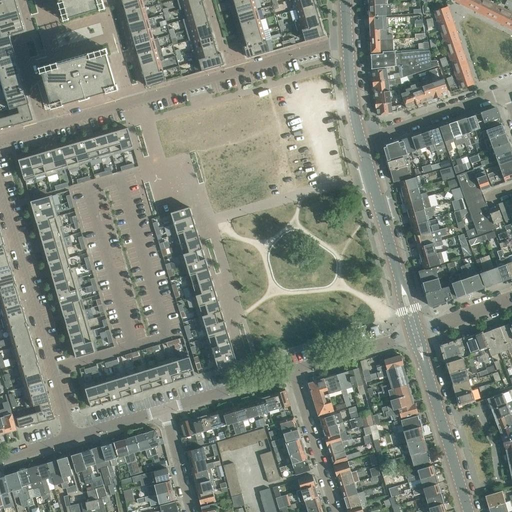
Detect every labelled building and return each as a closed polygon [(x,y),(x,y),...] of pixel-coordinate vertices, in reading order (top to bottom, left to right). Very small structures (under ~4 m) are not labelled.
[(67,18),(68,18),(99,9),(100,8),(100,7),(99,7),(96,0),(58,0),(60,2),(60,3),(61,3),(64,2),(68,16),(67,17),(67,18)] [(142,0),(134,0),(123,3),(126,14),(145,8),(142,0)] [(176,0),(180,10),(184,9),(184,8),(203,3),(202,0),(176,0)] [(238,15),(257,9),(254,0),(250,0),(235,5),(238,15)] [(292,0),(296,10),(315,4),(313,0),(292,0)] [(476,0),(465,0),(463,5),(472,10),(476,0)] [(488,1),(485,0),(476,0),(472,10),(481,14),(488,1)] [(497,6),(488,1),(481,14),(491,19),(497,6)] [(6,3),(0,4),(0,15),(9,13),(6,3)] [(184,9),(186,18),(187,19),(206,13),(203,3),(184,8),(184,9)] [(386,4),(368,5),(369,10),(367,11),(368,14),(369,15),(369,17),(387,16),(387,15),(391,15),(390,6),(392,6),(392,8),(401,8),(401,3),(386,4)] [(296,10),(298,19),(299,20),(318,14),(315,4),(296,10)] [(447,6),(433,11),(437,21),(451,16),(447,6)] [(506,10),(497,6),(491,19),(500,23),(506,10)] [(145,8),(126,14),(129,24),(148,19),(145,8)] [(238,15),(241,25),(260,20),(257,9),(238,15)] [(509,28),(511,21),(511,13),(506,10),(500,23),(509,28)] [(9,13),(0,15),(0,25),(11,23),(9,13)] [(209,23),(206,13),(187,19),(186,18),(182,19),(186,30),(209,23)] [(298,32),(302,31),(302,30),(321,25),(318,14),(299,20),(298,19),(294,20),(298,32)] [(387,16),(369,17),(369,19),(368,19),(368,25),(370,25),(370,29),(387,29),(387,18),(387,16)] [(451,16),(437,21),(440,31),(454,26),(451,16)] [(132,34),(151,29),(148,19),(129,24),(132,34)] [(244,36),(263,30),(260,20),(241,25),(244,36)] [(14,31),(11,23),(0,25),(0,37),(9,35),(24,31),(24,29),(14,31)] [(189,41),(193,40),(193,39),(212,34),(209,23),(186,30),(189,41)] [(302,30),(302,31),(305,41),(321,36),(320,36),(324,35),(321,26),(321,25),(302,30)] [(454,26),(440,31),(443,40),(457,36),(454,26)] [(154,39),(151,29),(132,34),(135,45),(154,39)] [(387,29),(370,29),(370,30),(368,31),(369,35),(370,36),(370,41),(392,39),(392,34),(388,35),(387,29)] [(244,36),(246,45),(247,46),(266,41),(263,30),(244,36)] [(193,39),(193,40),(195,49),(196,50),(215,44),(212,34),(193,39)] [(457,36),(443,40),(447,50),(460,45),(457,36)] [(138,55),(157,50),(154,39),(135,45),(135,46),(133,46),(136,54),(137,54),(138,55)] [(371,47),(371,52),(393,51),(392,39),(370,41),(369,41),(369,47),(371,47)] [(250,57),(269,51),(266,41),(247,46),(246,45),(244,46),(244,48),(247,57),(250,56),(250,57)] [(195,62),(199,61),(199,60),(218,55),(218,54),(215,44),(196,50),(195,49),(191,50),(195,62)] [(460,45),(447,50),(450,60),(464,55),(460,45)] [(399,73),(400,79),(406,77),(411,75),(438,65),(436,60),(430,61),(429,49),(418,49),(393,51),(371,52),(371,54),(370,54),(371,69),(398,65),(399,73)] [(160,60),(157,50),(138,55),(141,66),(160,60)] [(44,79),(44,80),(45,83),(51,104),(53,104),(52,103),(61,100),(62,103),(61,103),(62,104),(105,91),(106,91),(106,90),(105,90),(105,88),(114,85),(114,86),(115,86),(107,56),(106,54),(106,52),(104,53),(105,54),(90,58),(89,56),(90,56),(89,54),(88,54),(83,56),(63,62),(57,64),(56,64),(57,65),(58,67),(43,72),(43,71),(42,71),(44,79)] [(220,53),(218,54),(218,55),(199,60),(199,61),(202,71),(220,65),(223,64),(221,55),(220,53)] [(464,55),(450,60),(453,69),(467,64),(464,55)] [(144,76),(163,71),(160,60),(141,66),(144,76)] [(470,74),(469,71),(467,64),(453,69),(456,79),(470,74)] [(7,66),(0,68),(0,79),(10,76),(7,66)] [(372,77),(373,82),(388,80),(386,69),(372,71),(372,73),(371,74),(371,76),(372,77)] [(166,81),(163,71),(144,76),(144,77),(147,86),(150,85),(150,86),(166,81)] [(470,74),(456,79),(460,89),(474,84),(470,74)] [(10,76),(0,79),(0,89),(0,91),(4,90),(4,89),(13,86),(10,76)] [(408,82),(406,77),(400,79),(401,83),(401,85),(408,82)] [(373,82),(374,88),(373,88),(373,93),(389,91),(388,85),(401,83),(400,79),(394,80),(388,80),(373,82)] [(432,83),(437,97),(442,95),(442,96),(446,94),(447,93),(443,79),(432,83)] [(437,97),(432,83),(422,86),(427,101),(431,100),(431,99),(437,97)] [(410,87),(416,104),(421,102),(423,103),(427,101),(422,86),(416,88),(415,84),(411,85),(411,86),(410,87)] [(16,96),(13,86),(4,89),(4,90),(6,99),(16,96)] [(401,94),(406,107),(407,108),(416,105),(416,104),(410,87),(405,89),(406,92),(401,94)] [(375,98),(376,104),(391,102),(389,91),(373,93),(374,98),(375,98)] [(16,96),(6,99),(9,109),(17,107),(17,106),(19,106),(18,105),(16,96)] [(20,123),(32,119),(28,104),(28,103),(28,102),(18,105),(19,106),(17,106),(17,107),(19,113),(17,113),(20,123)] [(376,104),(375,104),(376,114),(377,114),(378,115),(392,113),(404,109),(402,104),(391,106),(391,102),(376,104)] [(474,114),(474,115),(478,125),(484,123),(485,128),(501,122),(497,109),(494,107),(474,114)] [(20,123),(17,113),(0,118),(0,129),(20,124),(20,123)] [(478,125),(474,115),(470,117),(469,116),(465,117),(472,137),(476,136),(474,130),(479,129),(478,125)] [(470,145),(468,139),(472,137),(465,117),(461,119),(461,120),(457,121),(463,140),(464,140),(466,146),(470,145)] [(452,122),(448,123),(455,143),(463,140),(457,121),(452,123),(452,122)] [(444,125),(444,126),(439,127),(447,151),(457,148),(455,143),(448,123),(444,125)] [(502,126),(501,125),(487,130),(488,135),(483,137),(484,141),(505,134),(504,131),(504,130),(503,127),(502,126)] [(117,131),(123,152),(134,149),(127,128),(117,131)] [(431,129),(428,130),(435,150),(440,149),(438,143),(442,141),(437,128),(432,130),(431,129)] [(420,134),(424,147),(428,146),(430,152),(435,150),(428,130),(425,131),(425,133),(420,134)] [(106,134),(112,155),(123,152),(117,131),(106,134)] [(95,137),(101,159),(112,155),(106,134),(95,137)] [(411,136),(418,156),(422,155),(420,149),(424,147),(420,134),(415,136),(413,135),(411,136)] [(493,147),(509,142),(507,137),(506,137),(505,134),(484,141),(487,149),(493,147)] [(407,139),(402,140),(407,154),(410,158),(412,157),(413,158),(418,156),(411,136),(407,137),(407,139)] [(84,140),(90,162),(101,159),(95,137),(84,140)] [(388,159),(388,160),(407,154),(402,140),(402,139),(386,145),(386,147),(384,148),(388,159)] [(79,165),(90,162),(84,140),(73,144),(79,165)] [(491,158),(511,151),(510,148),(510,146),(509,142),(493,147),(495,152),(489,154),(490,158),(491,158)] [(68,168),(68,171),(80,167),(79,165),(73,144),(62,147),(68,168)] [(57,171),(58,171),(68,168),(62,147),(51,150),(57,171)] [(51,150),(40,153),(46,174),(46,175),(46,177),(58,173),(58,171),(57,171),(51,150)] [(498,165),(511,160),(511,154),(511,151),(491,158),(490,158),(485,160),(480,162),(482,166),(492,162),(496,160),(498,165)] [(46,174),(40,153),(29,156),(35,178),(46,175),(46,174)] [(388,160),(391,171),(406,167),(410,165),(408,159),(410,158),(407,154),(388,160)] [(24,181),(35,178),(29,156),(18,159),(24,181)] [(473,170),(481,190),(484,189),(484,190),(489,188),(489,187),(490,187),(484,172),(479,173),(473,157),(469,159),(473,170)] [(511,160),(498,165),(500,171),(496,172),(497,176),(511,170),(511,160)] [(471,169),(468,163),(462,165),(464,171),(471,169)] [(464,171),(462,165),(453,168),(456,175),(464,171)] [(406,167),(391,171),(394,181),(410,176),(409,172),(408,173),(406,167)] [(446,168),(444,169),(447,179),(449,179),(454,177),(451,167),(446,168)] [(484,200),(482,194),(481,191),(481,190),(473,170),(456,176),(460,187),(464,197),(468,208),(469,211),(475,228),(466,231),(468,238),(495,229),(488,209),(487,207),(484,200)] [(511,170),(497,176),(498,180),(503,178),(505,183),(511,180),(511,170)] [(400,188),(401,192),(417,188),(422,187),(420,180),(423,179),(422,175),(399,181),(401,187),(400,188)] [(458,187),(455,179),(447,182),(450,190),(458,187)] [(464,197),(460,187),(451,190),(454,200),(457,199),(464,197)] [(402,196),(403,197),(405,202),(427,196),(426,193),(419,195),(417,188),(401,192),(402,196)] [(30,201),(33,212),(55,206),(52,195),(30,201)] [(405,202),(408,213),(431,207),(428,196),(427,196),(405,202)] [(468,208),(464,197),(457,199),(460,210),(468,208)] [(495,229),(496,228),(499,227),(497,223),(502,221),(497,205),(495,206),(494,205),(491,206),(491,207),(488,209),(495,229)] [(33,212),(36,222),(58,216),(55,206),(33,212)] [(431,207),(408,213),(411,224),(432,218),(431,216),(434,215),(433,211),(435,210),(434,206),(431,207)] [(171,224),(193,218),(192,216),(189,207),(168,213),(171,224)] [(460,210),(461,217),(469,211),(468,208),(460,210)] [(457,224),(462,223),(463,223),(461,217),(460,210),(459,210),(454,212),(457,224)] [(60,215),(58,216),(36,222),(39,233),(61,227),(63,226),(60,215)] [(169,224),(172,235),(196,228),(193,218),(171,224),(169,224)] [(411,226),(414,236),(430,232),(429,228),(429,226),(438,224),(437,219),(411,226)] [(43,243),(64,237),(61,227),(39,233),(43,243)] [(196,228),(172,235),(176,246),(178,245),(199,238),(196,228)] [(445,228),(430,232),(414,236),(417,247),(441,240),(440,236),(446,234),(445,228)] [(485,234),(487,239),(496,236),(494,231),(485,234)] [(500,239),(508,236),(507,231),(498,234),(500,239)] [(46,253),(67,247),(64,237),(43,243),(46,253)] [(477,237),(468,240),(470,245),(479,242),(477,237)] [(202,249),(199,238),(178,245),(181,255),(202,249)] [(419,252),(418,254),(419,258),(436,253),(434,247),(443,245),(441,240),(417,247),(419,252)] [(467,245),(460,247),(463,257),(471,255),(467,245)] [(67,247),(46,253),(49,264),(67,258),(68,259),(70,258),(67,247)] [(184,265),(205,259),(202,249),(181,255),(178,255),(182,267),(184,266),(184,265)] [(497,267),(502,281),(506,279),(506,278),(510,277),(503,257),(501,250),(496,252),(501,265),(497,267)] [(420,262),(422,262),(423,268),(443,262),(440,252),(436,253),(419,258),(420,262)] [(0,254),(0,265),(10,263),(9,262),(7,257),(6,254),(6,253),(0,254)] [(488,255),(484,257),(493,283),(498,281),(499,282),(502,281),(497,267),(493,268),(488,255)] [(508,256),(503,257),(510,277),(511,276),(511,260),(510,262),(508,256)] [(484,286),(485,286),(486,287),(491,285),(490,284),(493,283),(484,257),(479,258),(484,271),(480,273),(484,286)] [(71,269),(70,268),(68,259),(67,258),(49,264),(52,274),(71,269)] [(187,276),(208,269),(205,259),(184,265),(184,266),(187,275),(187,276)] [(0,276),(13,273),(10,263),(0,265),(0,276)] [(464,265),(473,290),(474,290),(474,291),(478,290),(478,289),(482,287),(478,274),(473,276),(468,263),(465,264),(465,265),(464,265)] [(465,294),(468,293),(469,292),(473,290),(464,265),(460,267),(464,279),(460,280),(465,294)] [(55,285),(78,278),(75,267),(70,268),(71,269),(52,274),(55,285)] [(422,282),(438,278),(436,272),(437,272),(436,267),(419,271),(422,282)] [(187,276),(187,275),(185,276),(188,287),(212,280),(208,269),(187,276)] [(0,276),(0,286),(15,282),(14,276),(13,277),(12,274),(12,273),(13,273),(0,276)] [(78,278),(55,285),(58,295),(79,289),(81,289),(78,278)] [(438,278),(422,282),(425,293),(447,287),(451,286),(449,280),(439,283),(438,278)] [(447,287),(452,299),(457,297),(456,296),(461,295),(462,295),(465,294),(460,280),(455,282),(454,279),(449,280),(451,286),(447,287)] [(212,280),(188,287),(191,297),(215,290),(212,280)] [(0,297),(18,292),(15,283),(16,283),(15,282),(0,286),(0,297)] [(447,287),(425,293),(428,305),(431,307),(452,299),(447,287)] [(61,305),(82,299),(79,289),(58,295),(61,305)] [(199,306),(218,300),(215,290),(191,297),(194,308),(199,306)] [(0,297),(0,308),(2,308),(21,302),(21,301),(20,301),(19,296),(18,296),(17,293),(18,293),(18,292),(0,297)] [(64,316),(85,309),(82,299),(61,305),(64,316)] [(221,311),(218,300),(199,306),(202,316),(221,311)] [(2,308),(4,317),(24,312),(21,302),(2,308)] [(85,309),(64,316),(67,326),(88,320),(85,309)] [(203,327),(224,321),(221,311),(202,316),(197,318),(201,329),(203,328),(203,327)] [(7,328),(7,327),(27,322),(25,316),(24,316),(23,313),(24,313),(24,312),(4,317),(1,318),(4,329),(7,328)] [(91,330),(88,320),(67,326),(70,336),(91,330)] [(203,328),(206,338),(227,331),(224,321),(203,327),(203,328)] [(7,327),(7,328),(10,337),(29,332),(26,322),(27,322),(7,327)] [(511,340),(511,334),(508,323),(503,325),(503,326),(500,327),(507,348),(509,353),(511,352),(511,348),(509,342),(511,340)] [(372,329),(367,331),(369,339),(376,337),(375,335),(379,334),(377,326),(372,328),(372,329)] [(504,349),(507,348),(500,327),(497,328),(496,327),(491,330),(499,351),(504,349)] [(91,330),(70,336),(73,347),(94,341),(96,340),(93,329),(91,330)] [(490,354),(499,351),(491,330),(485,332),(485,333),(482,334),(488,347),(490,354)] [(209,348),(230,342),(227,331),(206,338),(209,348)] [(483,349),(488,347),(482,334),(481,331),(476,333),(477,333),(473,335),(480,355),(483,361),(486,360),(483,349)] [(10,337),(13,346),(13,347),(32,341),(32,340),(30,335),(29,336),(29,332),(10,337)] [(472,358),(480,355),(473,335),(469,336),(469,335),(464,337),(467,346),(472,358)] [(464,337),(457,340),(460,348),(467,346),(464,337)] [(445,363),(456,360),(454,353),(461,351),(460,348),(457,340),(442,345),(440,348),(445,363)] [(13,347),(13,346),(9,347),(12,358),(16,357),(35,351),(32,341),(13,347)] [(94,341),(73,347),(76,358),(97,351),(94,341)] [(212,358),(234,352),(230,342),(209,348),(212,358)] [(35,351),(16,357),(19,367),(38,361),(36,355),(35,352),(35,351)] [(234,352),(212,358),(216,369),(237,363),(234,352)] [(178,358),(184,379),(195,375),(188,354),(178,357),(178,358)] [(174,382),(184,379),(178,358),(178,357),(177,355),(167,358),(174,382)] [(402,365),(403,365),(400,355),(384,360),(385,365),(376,368),(378,372),(402,365)] [(174,382),(167,358),(156,362),(156,364),(157,364),(163,385),(174,382)] [(462,358),(456,360),(445,363),(446,368),(448,368),(449,373),(465,369),(462,358)] [(19,367),(21,376),(40,371),(38,362),(38,361),(19,367)] [(147,369),(153,388),(163,385),(157,364),(156,364),(146,367),(147,369)] [(390,379),(405,375),(405,373),(404,368),(403,369),(402,365),(378,372),(377,373),(378,377),(388,374),(390,379)] [(485,368),(486,370),(487,373),(495,371),(493,365),(485,368)] [(358,368),(348,371),(351,385),(352,387),(357,386),(359,395),(364,393),(358,368)] [(147,369),(137,372),(143,391),(153,388),(147,369)] [(465,369),(449,373),(451,379),(450,380),(451,382),(452,383),(452,384),(468,379),(465,369)] [(21,376),(24,385),(24,386),(44,381),(44,380),(43,380),(41,375),(40,372),(40,371),(21,376)] [(349,385),(351,385),(348,371),(345,372),(336,374),(341,390),(345,403),(346,407),(351,405),(345,387),(349,385)] [(127,376),(132,394),(143,391),(137,372),(127,375),(127,376)] [(497,372),(491,374),(495,382),(500,380),(497,372)] [(127,376),(127,375),(126,373),(116,376),(122,398),(132,394),(127,376)] [(112,401),(122,398),(116,376),(115,374),(104,377),(105,380),(112,401)] [(341,390),(336,374),(335,375),(334,374),(331,375),(330,376),(323,378),(328,394),(341,390)] [(382,392),(408,384),(407,380),(408,380),(406,376),(405,376),(405,375),(390,379),(391,384),(381,387),(382,392)] [(328,394),(323,378),(308,383),(318,415),(333,410),(328,394)] [(454,389),(455,394),(471,389),(468,379),(452,384),(453,385),(452,386),(453,390),(454,389)] [(95,383),(95,380),(83,384),(91,407),(101,404),(95,383)] [(95,383),(101,404),(112,401),(105,380),(95,383)] [(24,386),(24,385),(21,386),(24,397),(47,390),(44,381),(24,386)] [(391,400),(411,394),(411,393),(412,393),(410,388),(409,388),(408,384),(382,392),(378,393),(379,398),(389,395),(391,400)] [(471,389),(455,394),(457,400),(456,401),(457,405),(475,400),(471,389)] [(39,403),(49,400),(50,400),(48,394),(47,394),(46,391),(47,391),(47,390),(24,397),(27,407),(39,404),(39,403)] [(290,405),(285,390),(274,393),(275,394),(279,408),(290,405)] [(506,403),(502,393),(487,399),(489,404),(488,404),(489,408),(491,408),(491,409),(506,403)] [(266,397),(264,397),(269,411),(279,408),(275,394),(269,396),(269,395),(265,396),(266,397)] [(383,413),(414,403),(413,400),(414,399),(412,395),(411,395),(411,394),(391,400),(385,401),(387,406),(381,408),(383,413)] [(269,411),(264,397),(262,398),(262,397),(259,398),(259,399),(254,401),(258,415),(269,411)] [(39,403),(39,404),(41,411),(39,411),(42,421),(41,422),(55,419),(50,400),(49,400),(39,403)] [(245,403),(243,404),(248,418),(258,415),(254,401),(248,402),(248,401),(244,402),(245,403)] [(510,414),(511,412),(511,401),(506,403),(491,409),(491,410),(490,411),(492,415),(493,414),(495,419),(510,414)] [(248,418),(243,404),(241,404),(241,403),(238,404),(238,405),(233,407),(240,433),(246,431),(242,419),(248,418)] [(394,420),(417,413),(414,403),(383,413),(384,417),(392,415),(394,420)] [(235,434),(240,433),(233,407),(227,409),(227,408),(223,409),(224,410),(222,410),(226,424),(232,423),(235,434)] [(217,412),(211,413),(216,428),(226,424),(222,410),(220,411),(220,410),(217,411),(217,412)] [(373,425),(368,410),(359,413),(360,417),(362,426),(363,428),(369,426),(373,425)] [(20,428),(41,422),(42,421),(39,411),(17,417),(20,428)] [(340,412),(319,419),(322,428),(342,421),(340,412)] [(201,417),(205,431),(216,428),(211,413),(206,415),(205,414),(203,415),(202,416),(201,417)] [(498,428),(499,430),(511,424),(511,418),(510,414),(495,419),(497,424),(496,425),(497,429),(498,428)] [(1,418),(5,433),(6,432),(7,433),(10,432),(11,431),(16,429),(12,415),(1,418)] [(418,419),(417,415),(401,420),(393,422),(395,427),(402,425),(403,431),(404,431),(421,426),(422,425),(421,420),(419,420),(419,419),(418,419)] [(196,418),(191,420),(195,434),(197,440),(199,445),(205,444),(201,432),(205,431),(201,417),(199,417),(199,416),(195,417),(196,418)] [(282,432),(297,428),(293,417),(287,419),(282,420),(279,421),(282,432)] [(352,429),(362,426),(360,417),(349,419),(352,429)] [(195,434),(191,420),(190,419),(179,422),(184,437),(195,434)] [(325,437),(344,431),(345,430),(342,421),(322,428),(325,437)] [(376,424),(375,425),(373,425),(369,426),(371,434),(373,440),(378,438),(379,438),(376,424)] [(502,443),(510,440),(510,438),(511,437),(511,424),(499,430),(499,431),(501,435),(500,436),(502,443)] [(369,434),(371,434),(369,426),(363,428),(365,435),(369,434)] [(407,444),(424,439),(423,437),(422,433),(423,433),(423,432),(424,431),(423,427),(421,427),(421,426),(404,431),(405,436),(398,438),(399,443),(402,442),(402,443),(407,442),(407,444)] [(262,440),(267,438),(264,428),(259,430),(262,440)] [(271,441),(273,447),(286,443),(300,438),(297,428),(282,432),(284,437),(271,441)] [(148,432),(145,432),(152,456),(157,454),(154,446),(160,445),(157,431),(155,430),(148,432)] [(257,441),(262,440),(259,430),(254,431),(257,441)] [(257,443),(257,441),(254,431),(248,433),(252,444),(257,443)] [(327,446),(347,440),(351,439),(350,434),(345,436),(344,431),(325,437),(324,437),(327,446)] [(135,436),(139,451),(145,449),(148,457),(152,456),(145,432),(142,433),(142,434),(135,436)] [(252,444),(248,433),(243,434),(246,446),(252,444)] [(241,447),(246,446),(243,434),(237,436),(241,447)] [(371,443),(369,434),(365,435),(363,436),(365,444),(371,443)] [(127,438),(124,439),(135,474),(139,472),(133,452),(139,451),(135,436),(127,438)] [(232,438),(235,449),(241,447),(237,436),(232,438)] [(511,437),(510,438),(510,440),(502,443),(504,448),(505,448),(506,452),(506,454),(511,452),(511,437)] [(235,449),(232,438),(227,439),(230,450),(230,451),(235,449)] [(300,438),(286,443),(289,453),(303,449),(300,438)] [(381,450),(378,438),(373,440),(376,451),(381,450)] [(135,474),(124,439),(121,440),(114,442),(118,457),(124,455),(130,475),(135,474)] [(410,455),(428,450),(427,448),(428,448),(427,444),(426,444),(426,443),(425,443),(424,439),(407,444),(404,445),(405,449),(409,448),(410,455)] [(330,455),(344,450),(343,446),(349,444),(347,440),(327,446),(330,455)] [(111,443),(101,446),(110,477),(115,475),(112,466),(117,465),(115,458),(111,443)] [(91,449),(95,464),(97,469),(103,467),(111,495),(115,493),(113,486),(110,477),(101,446),(91,449)] [(201,447),(187,451),(190,462),(204,458),(201,447)] [(91,449),(81,452),(88,475),(91,474),(92,473),(90,465),(95,464),(91,449)] [(303,449),(289,453),(292,464),(306,459),(303,449)] [(429,449),(428,450),(410,455),(414,466),(430,461),(429,457),(430,457),(430,456),(431,456),(429,449)] [(344,450),(330,455),(333,464),(361,455),(360,451),(346,455),(344,450)] [(376,451),(379,463),(384,462),(381,450),(376,451)] [(259,455),(261,460),(273,457),(271,451),(259,455)] [(91,483),(93,489),(104,486),(102,479),(93,482),(92,478),(91,474),(88,475),(81,452),(71,455),(76,472),(82,470),(86,484),(91,483)] [(374,453),(369,455),(372,466),(377,464),(374,453)] [(57,459),(65,488),(68,487),(67,481),(68,481),(67,476),(72,474),(67,456),(66,457),(65,455),(64,454),(60,456),(60,457),(60,459),(57,459)] [(273,457),(261,460),(263,466),(274,462),(273,457)] [(204,458),(190,462),(192,472),(210,468),(221,465),(219,460),(205,463),(204,458)] [(57,459),(47,463),(53,483),(54,485),(61,483),(63,489),(65,488),(57,459)] [(293,468),(295,474),(310,470),(306,459),(292,464),(279,468),(280,472),(293,468)] [(156,469),(167,466),(165,460),(154,462),(156,468),(156,469)] [(337,477),(351,472),(349,466),(353,465),(351,460),(333,466),(337,477)] [(156,468),(154,462),(144,465),(146,471),(156,468)] [(263,466),(265,471),(276,468),(274,462),(263,466)] [(47,463),(37,466),(47,499),(51,497),(49,493),(50,493),(47,485),(53,483),(47,463)] [(419,474),(420,479),(435,474),(435,473),(435,472),(434,469),(433,468),(432,465),(404,473),(406,478),(419,474)] [(47,499),(37,466),(27,469),(33,489),(33,490),(39,488),(43,500),(47,499)] [(371,469),(373,477),(380,475),(378,467),(371,469)] [(381,471),(383,477),(397,473),(396,467),(381,471)] [(169,478),(166,468),(120,480),(121,485),(129,483),(140,480),(141,485),(169,478)] [(210,468),(192,472),(195,483),(212,479),(210,468)] [(265,471),(266,477),(278,474),(276,468),(265,471)] [(27,469),(17,472),(24,494),(26,493),(28,500),(26,500),(27,506),(33,504),(28,490),(33,489),(27,469)] [(337,477),(340,487),(354,483),(352,476),(356,475),(355,471),(351,472),(337,477)] [(5,475),(9,491),(12,491),(14,498),(19,497),(22,508),(27,506),(26,500),(28,500),(26,493),(24,494),(17,472),(7,475),(5,475)] [(278,474),(266,477),(268,483),(280,479),(278,474)] [(412,489),(413,491),(438,484),(437,480),(437,478),(437,476),(435,475),(435,474),(420,479),(422,483),(416,485),(416,488),(412,489)] [(9,491),(5,475),(0,476),(0,492),(4,508),(10,506),(6,493),(9,491)] [(311,475),(297,479),(301,490),(314,486),(311,475)] [(388,488),(389,488),(394,487),(391,477),(385,479),(388,488)] [(212,479),(195,483),(198,494),(212,490),(212,491),(215,490),(212,479)] [(145,497),(172,490),(170,480),(154,484),(155,489),(134,495),(135,499),(145,497)] [(340,487),(343,497),(357,493),(354,483),(340,487)] [(424,493),(425,497),(440,493),(440,491),(441,491),(439,485),(438,485),(438,484),(413,491),(414,496),(424,493)] [(280,496),(277,485),(272,487),(275,498),(280,496)] [(89,501),(101,498),(101,497),(107,495),(104,486),(93,489),(86,491),(89,501)] [(314,486),(301,490),(304,500),(318,496),(314,486)] [(260,497),(271,494),(269,488),(259,491),(260,497)] [(129,489),(123,490),(125,501),(126,502),(130,501),(132,501),(129,489)] [(159,503),(174,499),(172,490),(145,497),(146,501),(158,498),(159,503)] [(212,490),(198,494),(200,505),(215,501),(212,491),(212,490)] [(487,501),(489,506),(505,502),(501,491),(485,496),(486,501),(487,501)] [(343,497),(346,507),(364,502),(364,500),(360,502),(357,493),(343,497)] [(442,494),(441,494),(440,493),(425,497),(427,502),(421,504),(422,507),(417,508),(418,510),(428,507),(443,502),(443,500),(444,500),(442,494)] [(271,494),(260,497),(261,502),(272,499),(271,494)] [(280,496),(275,498),(277,505),(278,508),(286,506),(288,505),(285,495),(281,496),(280,496)] [(318,496),(304,500),(307,510),(321,506),(318,496)] [(389,499),(391,505),(392,507),(393,507),(397,506),(397,505),(394,496),(389,498),(389,499)] [(104,511),(101,498),(89,501),(81,503),(82,511),(104,511)] [(261,502),(263,508),(274,505),(272,499),(261,502)] [(172,511),(177,511),(175,501),(159,505),(161,510),(153,511),(135,511),(136,511),(135,511),(172,511)] [(347,511),(367,511),(364,502),(346,507),(346,508),(347,511)] [(444,504),(443,502),(428,507),(430,511),(427,511),(444,511),(446,511),(445,508),(446,508),(445,504),(444,504)] [(507,511),(505,502),(489,506),(490,511),(489,511),(507,511)] [(70,505),(69,505),(70,511),(80,511),(78,503),(70,505)] [(217,511),(215,503),(201,507),(202,511),(217,511)]
